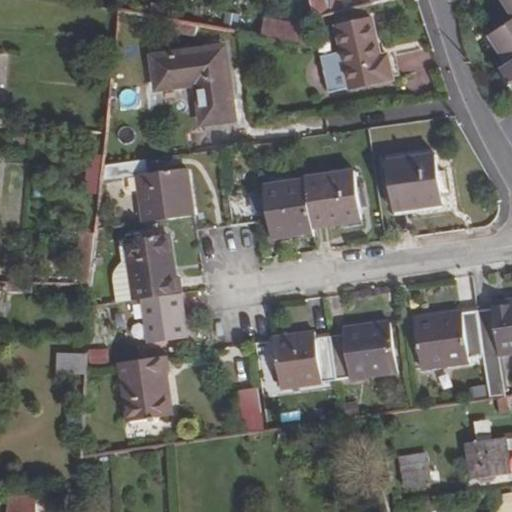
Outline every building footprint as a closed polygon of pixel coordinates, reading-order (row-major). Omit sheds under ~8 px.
[(308,48),(331,45),(325,15),(314,17),(314,0),(308,0),(308,10),(308,48)] [(314,17),(325,15),(327,0),(315,0),(314,0),(314,17)] [(327,0),(325,15),(335,14),(336,0),(327,0)] [(371,6),(373,6),(371,0),(367,0),(357,2),(359,9),(371,6)] [(145,13),(159,16),(160,8),(146,5),(145,13)] [(259,39),(308,48),(308,18),(308,10),(293,9),(296,24),(263,19),(260,37),(259,39)] [(164,32),(192,37),(194,26),(176,22),(167,20),(164,32)] [(488,36),(506,65),(511,61),(511,20),(491,33),(488,36)] [(384,58),(379,23),(343,29),(348,54),(327,57),(332,94),(353,90),(396,84),(392,57),(384,58)] [(202,127),(232,123),(222,49),(151,57),(155,88),(197,82),(202,127)] [(501,68),(511,86),(511,61),(506,65),(501,68)] [(91,165),(100,165),(103,135),(94,134),(91,165)] [(394,216),(445,209),(438,160),(387,167),(394,216)] [(138,229),(192,222),(186,176),(147,180),(145,164),(100,170),(98,189),(132,184),(138,229)] [(84,192),(97,193),(98,189),(100,170),(87,170),(84,192)] [(317,230),(365,223),(358,173),(310,180),(310,182),(317,227),(317,230)] [(297,230),(317,227),(310,182),(269,188),(276,240),(298,237),(297,230)] [(298,237),(318,234),(317,230),(317,227),(297,230),(298,237)] [(142,306),(182,299),(178,280),(174,278),(169,240),(120,246),(123,267),(119,274),(115,280),(114,286),(117,309),(137,307),(142,306)] [(188,344),(182,299),(142,306),(149,349),(188,344)] [(492,312),(511,308),(511,303),(491,307),(492,312)] [(499,356),(511,354),(511,308),(492,312),(499,356)] [(470,360),(484,358),(478,314),(417,322),(423,370),(470,364),(470,360)] [(336,385),(398,377),(392,331),(345,337),(345,343),(330,344),(335,384),(336,385)] [(292,350),(316,346),(316,340),(292,344),(292,350)] [(280,392),(335,384),(330,344),(316,346),(292,350),(292,344),(273,347),(280,392)] [(110,349),(89,350),(89,365),(110,365),(110,349)] [(87,354),(58,353),(57,373),(86,374),(87,354)] [(129,429),(171,424),(164,381),(168,381),(166,361),(122,368),(129,429)] [(488,396),(486,383),(468,386),(470,399),(488,396)] [(264,430),(258,388),(237,392),(243,433),(264,430)] [(499,410),(509,408),(507,398),(497,399),(499,410)] [(494,479),(509,476),(503,440),(488,442),(485,423),(473,425),(476,444),(467,445),(473,482),(482,481),(494,479)] [(402,475),(431,472),(428,453),(399,457),(402,475)] [(404,491),(433,487),(431,472),(402,475),(404,491)] [(483,487),(495,486),(494,479),(482,481),(483,487)] [(493,511),(511,511),(511,491),(490,496),(493,511)] [(7,511),(33,511),(34,503),(8,500),(7,511)]
